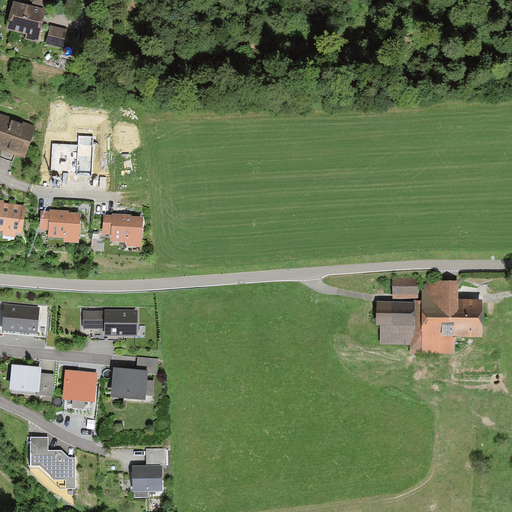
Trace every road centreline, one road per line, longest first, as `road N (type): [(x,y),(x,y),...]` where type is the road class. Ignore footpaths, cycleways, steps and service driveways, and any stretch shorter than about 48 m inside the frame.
road 1 (tertiary): [(511,264),(129,285),(0,278)]
road 2 (residential): [(0,399),(108,454),(158,454)]
road 3 (residential): [(0,350),(132,363)]
road 4 (residential): [(0,177),(34,191),(117,195)]
